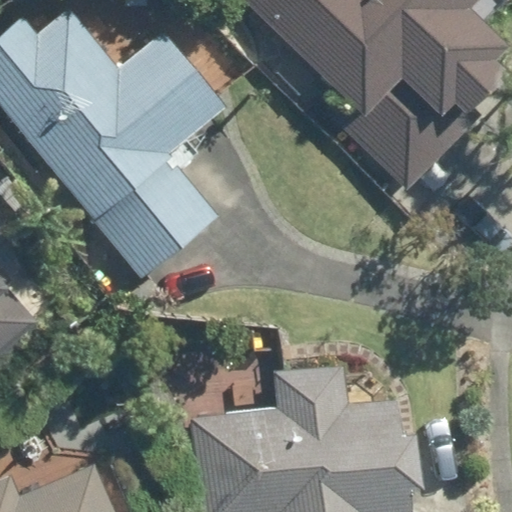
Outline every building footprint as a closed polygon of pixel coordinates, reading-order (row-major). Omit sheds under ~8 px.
[(239,0),(341,103),(326,118),(401,193),(473,123),(462,113),(500,76),(487,64),(501,50),(478,27),(505,0),(239,0)] [(163,155),(218,111),(156,36),(113,71),(64,11),(32,37),(18,21),(0,35),(0,111),(140,280),(215,218),(163,155)] [(0,352),(34,323),(1,285),(7,279),(0,271),(0,352)] [(340,367),(270,373),(274,410),(188,417),(196,511),(406,511),(405,495),(414,495),(409,436),(394,437),(391,402),(344,407),(340,367)] [(0,511),(110,511),(92,466),(16,497),(10,478),(0,481),(0,511)]
